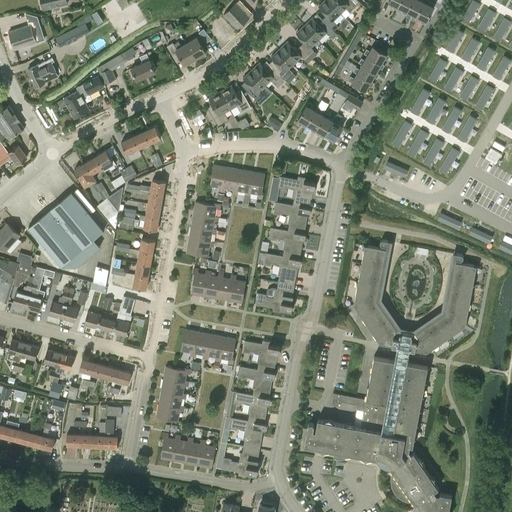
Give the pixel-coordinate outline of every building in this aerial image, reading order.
[(41,0),(44,9),(51,7),(51,8),(59,6),(59,5),(68,3),(67,0),(41,0)] [(248,16),(252,13),(239,0),(236,3),(235,3),(224,15),(238,29),(249,17),(248,16)] [(328,0),(325,0),(318,7),(327,15),(322,19),(325,22),(334,31),(339,27),(333,21),(341,13),(328,0)] [(328,0),(341,13),(346,9),(349,12),(357,4),(353,0),(328,0)] [(389,0),(388,3),(394,5),(392,8),(397,11),(398,8),(402,0),(389,0)] [(402,0),(398,8),(403,10),(401,13),(406,15),(408,12),(413,0),(402,0)] [(413,0),(408,12),(412,14),(411,17),(415,19),(417,17),(425,0),(413,0)] [(425,0),(417,17),(422,19),(420,22),(425,24),(426,21),(434,7),(428,4),(430,1),(430,0),(425,0)] [(473,0),(462,17),(469,21),(479,4),(473,0)] [(488,9),(478,26),(485,30),(495,13),(488,9)] [(100,10),(95,12),(100,23),(105,20),(100,10)] [(38,17),(28,21),(29,25),(9,32),(15,50),(36,43),(34,35),(42,33),(38,17)] [(313,17),(304,25),(318,40),(327,32),(329,35),(329,36),(333,39),(338,35),(334,31),(325,22),(321,26),(313,17)] [(504,18),(494,35),(501,39),(511,22),(504,18)] [(83,35),(82,34),(89,31),(85,22),(55,37),(60,47),(77,39),(77,38),(83,35)] [(304,25),(296,33),(304,42),(300,46),(313,59),(317,55),(311,48),(318,40),(304,25)] [(197,37),(186,43),(195,59),(206,53),(201,43),(205,41),(206,43),(212,39),(204,28),(199,32),(200,35),(197,37)] [(456,29),(446,48),(453,52),(463,33),(456,29)] [(356,36),(350,46),(354,48),(364,33),(359,30),(356,36)] [(472,38),(461,57),(468,61),(479,42),(472,38)] [(186,43),(181,46),(178,41),(174,44),(173,42),(167,46),(176,62),(182,59),(185,65),(195,59),(186,43)] [(288,41),(279,49),(293,64),(302,57),(308,63),(313,59),(300,46),(296,50),(288,41)] [(349,57),(354,48),(350,46),(345,55),(349,57)] [(390,56),(387,54),(373,46),(370,51),(366,49),(364,53),(367,55),(382,63),(385,58),(387,60),(390,56)] [(488,47),(477,66),(484,70),(495,51),(488,47)] [(273,60),(269,64),(272,67),(284,80),(287,83),(295,76),(288,69),(293,64),(279,49),(271,57),(273,60)] [(116,79),(112,70),(128,60),(124,52),(98,67),(100,73),(104,84),(116,79)] [(140,56),(143,62),(131,68),(137,80),(155,72),(150,59),(149,59),(147,53),(140,56)] [(345,55),(339,64),(344,66),(349,57),(345,55)] [(358,62),(362,64),(376,72),(379,68),(382,69),(385,65),(382,63),(367,55),(365,60),(361,58),(358,62)] [(504,56),(493,75),(500,79),(511,60),(504,56)] [(37,65),(27,70),(35,87),(45,82),(45,83),(58,76),(56,72),(52,63),(54,62),(53,58),(50,59),(37,65)] [(440,58),(429,77),(436,81),(447,62),(440,58)] [(260,62),(251,70),(265,85),(271,80),(273,83),(277,87),(284,80),(272,67),(268,71),(260,62)] [(339,75),(344,66),(339,64),(334,72),(339,75)] [(353,71),(357,73),(371,81),(374,77),(377,78),(379,74),(376,72),(362,64),(359,69),(356,67),(353,71)] [(455,67),(444,86),(451,90),(462,71),(455,67)] [(245,81),(241,85),(256,100),(260,95),(268,88),(265,85),(251,70),(243,78),(245,81)] [(357,73),(354,78),(350,76),(348,80),(352,82),(366,91),(369,85),(371,87),(374,83),(371,81),(357,73)] [(89,110),(83,98),(104,87),(98,75),(77,87),(79,91),(71,95),(82,114),(89,110)] [(471,76),(460,95),(467,99),(478,80),(471,76)] [(329,88),(331,83),(322,78),(320,82),(329,88)] [(341,89),(331,83),(329,88),(338,93),(341,89)] [(231,85),(220,91),(230,109),(236,106),(240,113),(251,107),(241,89),(235,92),(231,85)] [(487,85),(476,104),(483,108),(494,89),(487,85)] [(423,88),(411,110),(418,114),(430,92),(423,88)] [(338,93),(347,98),(349,94),(341,89),(338,93)] [(218,126),(228,120),(224,112),(230,109),(220,91),(209,98),(213,105),(208,108),(218,126)] [(57,102),(60,108),(66,104),(74,119),(82,114),(71,95),(71,94),(57,102)] [(349,94),(347,98),(345,102),(357,109),(362,101),(358,99),(349,94)] [(439,97),(426,119),(433,123),(446,101),(439,97)] [(306,105),(298,119),(303,122),(301,125),(306,128),(307,125),(315,110),(311,108),(313,104),(308,101),(306,105)] [(0,141),(7,137),(23,127),(8,105),(0,110),(0,141)] [(315,110),(307,125),(312,127),(310,130),(315,133),(316,130),(324,115),(320,113),(322,110),(317,107),(315,110)] [(455,107),(442,128),(449,132),(461,111),(455,107)] [(324,115),(316,130),(321,133),(319,136),(324,138),(325,135),(333,121),(329,118),(331,115),(326,112),(324,115)] [(333,121),(325,135),(330,138),(328,141),(333,143),(334,141),(339,132),(342,127),(343,126),(337,123),(341,115),(338,113),(335,117),(333,121)] [(470,115),(458,137),(465,141),(477,119),(470,115)] [(239,120),(243,128),(251,124),(247,116),(239,120)] [(277,130),(281,123),(275,120),(271,127),(277,130)] [(405,121),(392,142),(399,146),(412,125),(405,121)] [(156,126),(144,131),(150,143),(156,140),(161,138),(156,126)] [(420,130),(408,151),(415,155),(427,134),(420,130)] [(144,131),(133,136),(138,148),(150,143),(144,131)] [(133,136),(121,141),(127,153),(138,148),(133,136)] [(436,139),(424,160),(430,164),(443,143),(436,139)] [(0,141),(0,164),(10,157),(16,165),(27,157),(17,144),(8,151),(0,141)] [(452,148),(439,169),(446,173),(459,152),(452,148)] [(106,149),(96,156),(103,167),(104,170),(115,163),(106,149)] [(151,156),(153,162),(160,158),(158,152),(151,156)] [(96,156),(85,162),(89,168),(92,174),(97,171),(99,174),(105,171),(104,170),(103,167),(96,156)] [(160,158),(153,162),(156,167),(163,164),(160,158)] [(408,170),(388,161),(385,168),(405,177),(408,170)] [(85,162),(74,169),(84,186),(96,179),(94,177),(92,174),(89,168),(85,162)] [(132,165),(126,168),(128,172),(132,178),(137,175),(137,174),(133,167),(132,165)] [(229,167),(214,165),(211,184),(221,186),(220,191),(225,192),(226,187),(229,167)] [(237,194),(238,189),(241,169),(229,167),(226,187),(234,188),(233,193),(237,194)] [(126,168),(121,171),(125,181),(126,181),(132,178),(128,172),(126,168)] [(250,196),(251,191),(254,172),(241,169),(238,189),(246,190),(245,196),(250,196)] [(258,193),(258,198),(262,199),(263,192),(261,192),(265,174),(254,172),(251,191),(258,193)] [(275,202),(278,187),(280,176),(279,176),(278,178),(273,177),(268,200),(275,202)] [(294,198),(293,205),(309,208),(312,190),(314,190),(316,183),(305,181),(305,178),(303,178),(301,178),(299,177),(298,179),(280,176),(278,187),(286,188),(286,186),(294,188),(293,193),(292,198),(294,198)] [(140,186),(139,189),(150,191),(163,193),(165,181),(152,179),(151,186),(140,184),(140,186)] [(95,185),(98,190),(101,188),(102,190),(105,188),(101,182),(95,185)] [(118,212),(121,199),(123,187),(122,187),(109,195),(110,196),(108,197),(107,198),(118,212)] [(101,188),(98,190),(102,197),(103,196),(104,199),(108,197),(110,196),(108,193),(105,188),(102,190),(101,188)] [(76,266),(100,246),(93,238),(104,229),(72,191),(29,227),(61,265),(76,266)] [(150,191),(148,203),(161,205),(163,193),(150,191)] [(214,205),(196,201),(194,212),(213,215),(215,208),(220,209),(221,204),(215,203),(214,205)] [(293,205),(275,202),(273,213),(281,215),(282,213),(289,214),(287,224),(289,224),(288,230),(304,233),(308,216),(309,216),(311,208),(309,208),(293,205)] [(147,209),(146,215),(159,217),(161,205),(148,203),(147,209)] [(123,207),(122,211),(123,211),(122,215),(128,216),(129,212),(130,213),(131,209),(123,207)] [(129,212),(128,216),(135,218),(137,210),(131,209),(130,213),(129,212)] [(194,212),(192,225),(211,228),(213,220),(218,221),(219,216),(213,215),(194,212)] [(441,212),(438,221),(455,227),(459,217),(441,212)] [(157,230),(159,217),(146,215),(144,228),(157,230)] [(121,216),(120,222),(134,224),(135,219),(121,216)] [(120,222),(119,227),(133,230),(134,224),(120,222)] [(20,234),(7,223),(0,230),(0,244),(6,250),(20,234)] [(192,225),(189,237),(209,240),(210,232),(215,233),(216,229),(211,228),(192,225)] [(470,225),(467,235),(482,240),(486,230),(470,225)] [(284,250),(283,256),(299,259),(303,241),(305,242),(306,234),(304,233),(288,230),(271,227),(268,239),(277,240),(277,238),(284,240),(283,249),(284,250)] [(209,240),(189,237),(187,252),(206,255),(208,245),(213,246),(214,241),(209,240)] [(140,249),(153,251),(155,240),(142,238),(140,249)] [(511,243),(501,240),(498,249),(511,254),(511,243)] [(469,290),(470,284),(474,285),(473,284),(475,272),(473,272),(474,266),(476,266),(462,263),(460,263),(461,262),(462,262),(463,260),(463,259),(462,257),(461,257),(461,256),(456,256),(455,262),(445,313),(444,313),(414,334),(399,331),(377,300),(377,299),(386,249),(388,243),(383,242),(381,242),(380,243),(380,245),(380,247),(381,248),(368,245),(365,245),(367,246),(366,252),(364,251),(361,263),(360,263),(360,264),(364,264),(363,270),(360,270),(358,282),(357,281),(357,282),(361,283),(360,288),(357,288),(354,305),(363,319),(366,317),(369,322),(365,324),(366,325),(367,324),(368,326),(374,334),(376,332),(379,337),(376,339),(376,340),(377,339),(380,344),(400,347),(426,352),(431,349),(431,350),(432,350),(430,347),(434,343),(436,346),(446,339),(447,340),(447,339),(445,336),(450,333),(451,335),(465,326),(468,309),(466,308),(467,303),(471,303),(470,303),(472,291),(469,290)] [(140,249),(138,262),(151,264),(153,251),(140,249)] [(31,264),(33,256),(19,252),(17,260),(31,264)] [(280,275),(278,282),(295,285),(298,267),(300,267),(301,259),(299,259),(283,256),(266,253),(264,264),(272,266),(272,264),(280,265),(278,275),(280,275)] [(0,298),(7,303),(13,284),(17,271),(18,267),(19,262),(10,260),(7,264),(0,258),(0,298)] [(216,263),(209,261),(208,268),(215,270),(216,263)] [(138,262),(135,274),(148,276),(151,264),(138,262)] [(108,284),(111,268),(97,265),(94,281),(108,284)] [(194,275),(191,293),(202,295),(205,276),(197,274),(198,269),(194,268),(193,275),(194,275)] [(17,271),(13,284),(18,286),(22,273),(17,271)] [(205,276),(202,295),(215,298),(218,278),(210,277),(211,271),(206,271),(205,276)] [(58,284),(61,274),(54,272),(52,282),(58,284)] [(218,278),(215,298),(227,300),(230,280),(223,279),(224,274),(219,273),(218,278)] [(148,276),(135,274),(133,287),(142,288),(146,289),(148,276)] [(230,280),(227,300),(242,302),(245,283),(234,281),(235,276),(231,275),(230,280)] [(29,276),(26,287),(31,289),(34,277),(29,276)] [(34,277),(31,289),(36,290),(39,279),(34,277)] [(274,308),(274,310),(280,311),(281,309),(292,311),(293,303),(291,303),(295,285),(278,282),(277,289),(275,288),(274,298),(266,296),(266,294),(258,293),(256,304),(274,308)] [(48,314),(62,318),(70,288),(70,287),(65,286),(62,296),(62,297),(60,296),(58,302),(52,300),(48,314)] [(16,291),(13,304),(26,307),(29,294),(31,289),(26,287),(24,287),(22,292),(16,291)] [(70,288),(62,318),(75,321),(79,308),(70,305),(72,300),(75,289),(70,288)] [(29,294),(26,307),(39,311),(43,298),(44,292),(36,290),(31,289),(29,294)] [(80,289),(77,301),(85,303),(88,291),(80,289)] [(106,297),(103,307),(110,309),(113,299),(106,297)] [(115,302),(112,312),(118,313),(118,312),(121,303),(115,302)] [(88,310),(84,324),(97,327),(101,317),(100,317),(101,314),(94,312),(88,310)] [(116,321),(113,332),(127,336),(130,322),(132,315),(118,312),(118,313),(117,318),(116,321)] [(101,317),(97,327),(113,332),(116,321),(112,320),(109,319),(101,317)] [(197,352),(200,332),(185,329),(182,349),(192,351),(191,356),(196,357),(197,352)] [(208,359),(209,354),(212,334),(200,332),(197,352),(205,353),(203,358),(208,359)] [(221,361),(222,356),(225,337),(212,334),(209,354),(217,355),(216,361),(221,361)] [(233,364),(234,358),(232,357),(236,339),(225,337),(222,356),(229,358),(228,363),(233,364)] [(12,339),(8,352),(22,356),(25,342),(12,339)] [(259,363),(257,369),(274,372),(277,354),(279,354),(280,347),(269,345),(270,342),(266,342),(263,341),(263,344),(245,340),(243,352),(251,353),(251,351),(259,353),(257,362),(259,363)] [(22,356),(20,361),(25,362),(27,357),(35,360),(39,346),(25,342),(22,356)] [(44,362),(57,366),(61,352),(47,349),(44,362)] [(57,366),(55,372),(52,382),(49,395),(59,398),(63,384),(57,383),(60,373),(62,374),(63,367),(71,370),(74,356),(61,352),(57,366)] [(330,419),(330,417),(329,417),(329,418),(322,420),(318,419),(316,430),(314,430),(314,426),(314,424),(313,423),(311,423),(309,423),(308,425),(307,429),(304,445),(318,448),(323,451),(323,452),(324,451),(329,450),(339,452),(344,455),(344,456),(345,455),(351,454),(361,456),(366,459),(365,460),(366,460),(366,459),(372,458),(375,458),(376,459),(377,459),(378,457),(380,457),(383,458),(381,462),(386,465),(388,462),(390,464),(392,466),(390,467),(393,471),(392,474),(392,476),(391,476),(391,477),(392,477),(392,480),(392,482),(391,483),(392,483),(393,485),(394,488),(393,488),(393,489),(394,488),(396,491),(397,493),(396,493),(397,494),(398,493),(399,495),(401,496),(401,497),(401,498),(402,497),(404,498),(407,499),(406,500),(407,500),(407,499),(410,499),(412,500),(415,504),(417,502),(418,505),(420,508),(421,511),(420,511),(450,511),(449,508),(452,495),(440,493),(439,494),(436,493),(434,491),(439,488),(437,486),(435,478),(436,477),(436,476),(435,477),(427,472),(425,468),(423,460),(424,459),(423,458),(423,459),(415,454),(414,451),(411,453),(409,450),(410,446),(413,446),(414,437),(416,438),(416,437),(412,436),(413,431),(416,431),(417,423),(418,424),(419,423),(414,422),(415,417),(418,417),(420,409),(421,409),(417,408),(418,403),(421,403),(422,395),(424,395),(420,394),(421,388),(424,389),(425,381),(426,381),(422,380),(423,374),(426,375),(428,366),(397,360),(374,356),(372,365),(375,365),(374,371),(370,370),(370,371),(371,371),(370,379),(372,379),(371,385),(367,384),(367,385),(369,385),(367,393),(370,393),(369,399),(365,398),(364,399),(356,397),(333,393),(331,405),(338,406),(339,402),(361,406),(360,410),(364,411),(361,427),(360,427),(358,427),(351,423),(351,421),(351,422),(343,424),(337,422),(330,419)] [(83,358),(79,370),(91,373),(94,362),(83,358)] [(20,361),(17,372),(22,374),(25,362),(20,361)] [(91,373),(103,376),(106,365),(94,362),(91,373)] [(103,376),(115,380),(118,368),(106,365),(103,376)] [(184,380),(185,372),(190,373),(191,369),(185,368),(185,369),(166,366),(164,377),(184,380)] [(252,388),(254,388),(253,395),(269,397),(272,380),(274,380),(276,372),(274,372),(257,369),(240,366),(238,378),(246,379),(246,377),(254,378),(252,388)] [(132,372),(118,368),(115,380),(128,383),(132,372)] [(164,377),(162,390),(182,393),(183,385),(188,386),(189,381),(184,380),(164,377)] [(8,400),(11,388),(3,386),(0,398),(8,400)] [(75,400),(79,388),(70,386),(67,397),(75,400)] [(123,402),(125,395),(123,395),(124,390),(113,387),(111,393),(112,393),(110,398),(123,402)] [(162,390),(160,401),(179,405),(181,397),(186,398),(187,394),(182,393),(162,390)] [(249,414),(248,420),(264,423),(268,405),(270,406),(271,398),(269,397),(253,395),(235,391),(233,403),(241,405),(242,403),(249,404),(248,413),(249,414)] [(65,400),(53,398),(50,405),(62,409),(65,400)] [(177,420),(179,410),(184,411),(184,406),(179,405),(160,401),(157,417),(177,420)] [(121,416),(122,407),(107,405),(106,415),(121,416)] [(21,416),(21,415),(19,421),(26,423),(29,414),(22,412),(21,416)] [(266,423),(264,423),(248,420),(231,417),(229,429),(237,430),(237,428),(245,430),(243,439),(245,439),(243,446),(260,449),(263,431),(265,431),(266,423)] [(105,418),(105,422),(104,447),(117,448),(118,436),(113,436),(114,418),(105,418)] [(5,425),(2,437),(15,440),(18,428),(19,423),(7,420),(5,425)] [(105,422),(99,422),(99,427),(100,427),(99,435),(91,434),(91,446),(104,447),(105,422)] [(18,428),(15,440),(27,443),(30,432),(18,428)] [(30,432),(27,443),(39,446),(42,435),(30,432)] [(66,445),(79,446),(80,434),(67,433),(66,445)] [(161,458),(172,460),(175,440),(167,439),(168,434),(164,433),(162,439),(164,439),(161,458)] [(79,446),(91,446),(91,434),(80,434),(79,446)] [(42,435),(39,446),(52,450),(55,438),(42,435)] [(188,442),(180,441),(181,436),(176,435),(175,440),(172,460),(184,462),(188,442)] [(184,462),(196,464),(200,444),(192,443),(193,438),(189,437),(188,442),(184,462)] [(204,445),(205,440),(201,439),(200,444),(196,464),(212,467),(215,447),(204,445)] [(256,467),(260,449),(243,446),(242,453),(240,452),(239,462),(231,460),(232,459),(224,457),(221,469),(239,472),(239,474),(245,475),(246,473),(257,475),(258,467),(256,467)] [(273,511),(274,508),(272,507),(272,504),(263,502),(262,505),(260,505),(258,511),(273,511)] [(238,511),(239,506),(224,503),(222,511),(238,511)]
